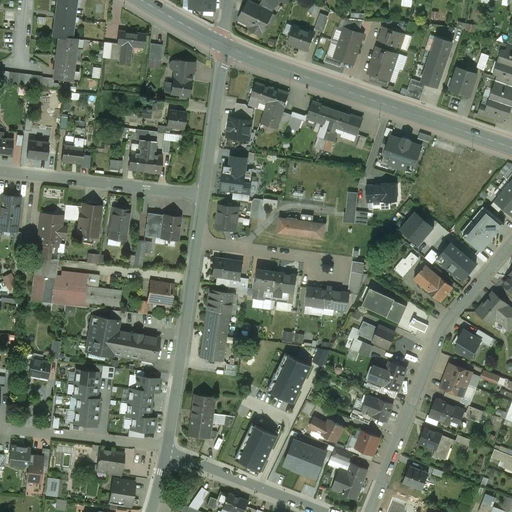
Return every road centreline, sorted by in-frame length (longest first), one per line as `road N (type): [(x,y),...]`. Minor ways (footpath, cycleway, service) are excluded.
road 1 (tertiary): [(511,148),(222,45)]
road 2 (residential): [(369,511),(441,329),(511,243)]
road 3 (tertiary): [(166,448),(202,194)]
road 4 (residential): [(0,171),(202,194)]
road 5 (residential): [(328,511),(166,448)]
road 6 (residential): [(0,427),(166,448)]
road 7 (tertiary): [(202,194),(222,45)]
